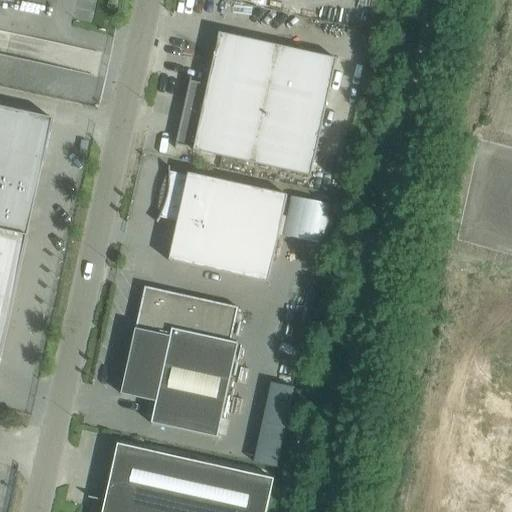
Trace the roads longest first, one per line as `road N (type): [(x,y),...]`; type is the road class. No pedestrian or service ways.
road 1 (unclassified): [(36,511),(149,0)]
road 2 (track): [(438,0),(329,511)]
road 3 (unknown): [(0,97),(121,126)]
